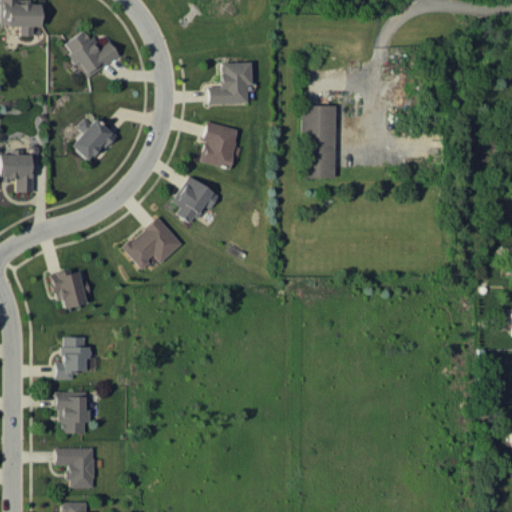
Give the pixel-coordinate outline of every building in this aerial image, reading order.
[(37,1),(29,2),(28,0),(0,0),(0,23),(18,24),(18,34),(31,34),(31,24),(38,24),(37,1)] [(84,75),(118,53),(108,38),(97,45),(89,34),(85,37),(80,29),(59,42),(73,63),(75,61),(84,75)] [(244,101),(243,83),(248,83),(247,60),(217,61),(217,85),(204,85),(205,102),(244,101)] [(332,103),(300,104),(301,176),(333,175),(332,103)] [(67,144),(85,161),(109,135),(84,113),(73,125),(79,130),(67,144)] [(194,159),(226,167),(229,155),(235,157),(237,146),(230,144),(235,128),(205,120),(194,159)] [(28,191),(28,153),(0,152),(0,176),(12,176),(12,191),(28,191)] [(176,206),(172,212),(188,223),(200,204),(206,207),(215,194),(185,174),(168,200),(176,206)] [(119,246),(138,267),(151,255),(157,262),(178,242),(154,215),(119,246)] [(83,301),(81,293),(87,292),(81,268),(65,272),(64,267),(46,272),(52,299),(58,298),(61,307),(83,301)] [(81,335),(59,335),(59,360),(51,360),(51,378),(70,378),(70,369),(82,369),(82,356),(87,356),(87,346),(81,346),(81,335)] [(82,390),(52,390),(51,408),(57,408),(57,431),(81,432),(81,421),(86,421),(86,407),(82,407),(82,390)] [(65,486),(91,485),(90,446),(52,446),(52,463),(64,463),(65,486)] [(83,511),(83,500),(57,500),(56,511),(83,511)]
